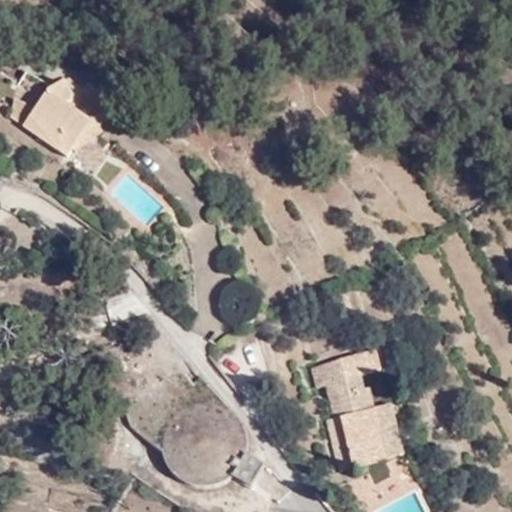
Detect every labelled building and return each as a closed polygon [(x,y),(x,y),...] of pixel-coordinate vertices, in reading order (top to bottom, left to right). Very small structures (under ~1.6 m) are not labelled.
[(15,53),(0,74),(0,80),(21,97),(16,117),(73,152),(99,120),(81,101),(89,84),(66,63),(15,53)] [(376,427),(387,456),(412,447),(399,400),(379,406),(369,372),(383,368),(376,347),(315,366),(320,385),(327,383),(337,380),(348,416),(341,417),(348,437),(376,427)] [(337,380),(327,383),(338,417),(341,417),(348,416),(337,380)] [(173,428),(244,422),(221,408),(203,407),(185,414),(174,426),(173,428)] [(346,469),(356,465),(348,437),(341,417),(338,417),(331,419),(346,469)] [(247,426),(244,422),(173,428),(167,444),(170,464),(181,479),(200,490),(223,490),(238,476),(256,485),(265,465),(250,457),(251,437),(247,426)] [(356,465),(387,456),(376,427),(348,437),(356,465)]
